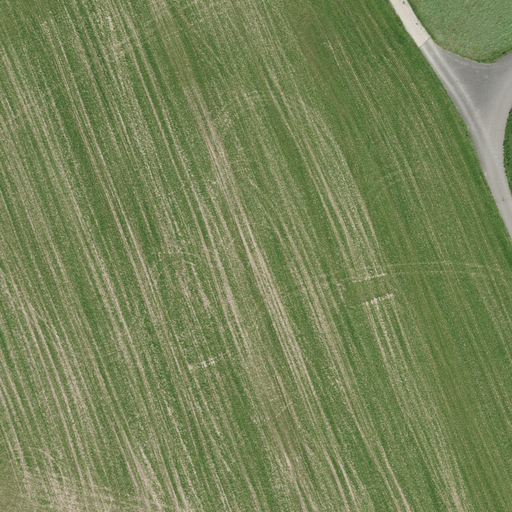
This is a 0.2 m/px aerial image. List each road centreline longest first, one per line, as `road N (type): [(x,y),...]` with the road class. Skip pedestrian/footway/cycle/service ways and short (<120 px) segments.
road 1 (unclassified): [(511,220),(476,133),(475,109),(511,57)]
road 2 (track): [(487,82),(419,43),(395,0)]
